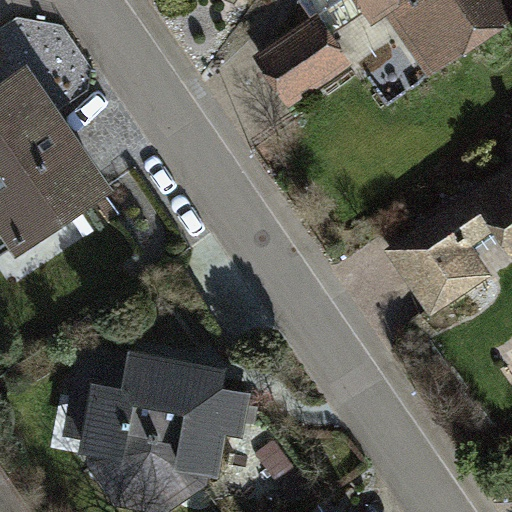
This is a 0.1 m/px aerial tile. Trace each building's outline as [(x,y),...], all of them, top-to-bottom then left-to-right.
[(511,17),(511,0),(357,0),(373,22),(388,11),(431,73),(511,17)] [(317,11),(256,52),(289,102),(351,61),(317,11)] [(24,60),(0,75),(0,230),(15,252),(111,187),(24,60)] [(511,161),(389,243),(433,312),(511,260),(511,161)] [(76,448),(85,450),(117,503),(168,510),(209,482),(212,470),(220,471),(227,429),(243,432),(250,388),(222,383),(226,361),(126,344),(123,362),(70,353),(55,440),(77,444),(76,448)]
